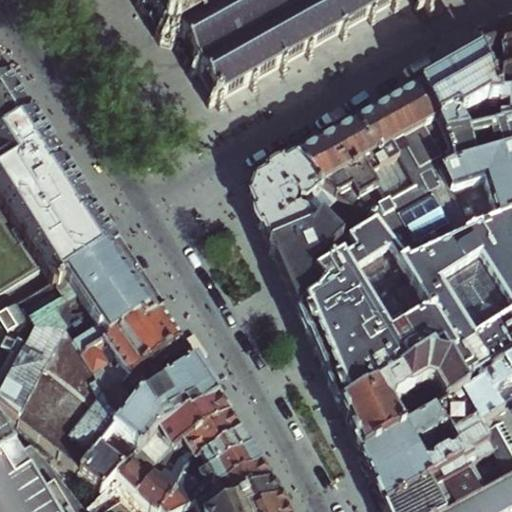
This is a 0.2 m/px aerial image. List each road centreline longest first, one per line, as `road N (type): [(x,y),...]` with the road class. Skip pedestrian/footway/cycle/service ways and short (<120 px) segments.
road 1 (residential): [(507,0),(140,209)]
road 2 (residential): [(325,511),(280,426),(140,209)]
road 3 (residential): [(140,209),(0,9)]
